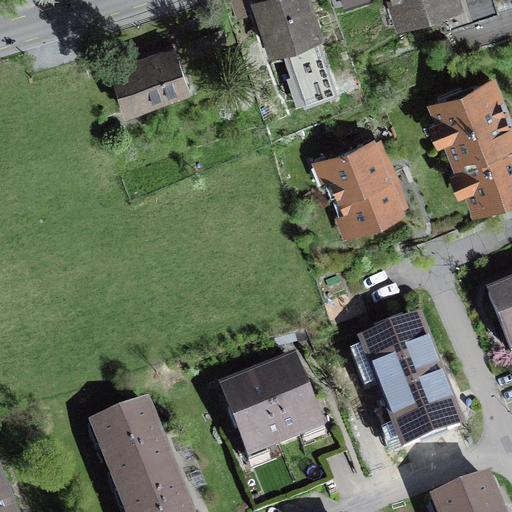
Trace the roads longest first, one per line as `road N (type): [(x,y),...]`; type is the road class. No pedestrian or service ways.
road 1 (residential): [(437,280),(511,454)]
road 2 (tertiary): [(0,36),(119,0)]
